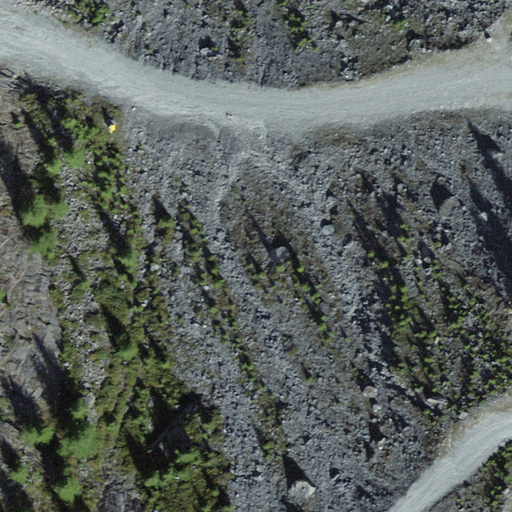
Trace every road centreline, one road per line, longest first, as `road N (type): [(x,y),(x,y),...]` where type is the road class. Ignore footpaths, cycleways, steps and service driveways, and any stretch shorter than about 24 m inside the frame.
road 1 (track): [(0,37),(161,89),(267,108),(511,80)]
road 2 (track): [(511,425),(488,436),(408,511)]
